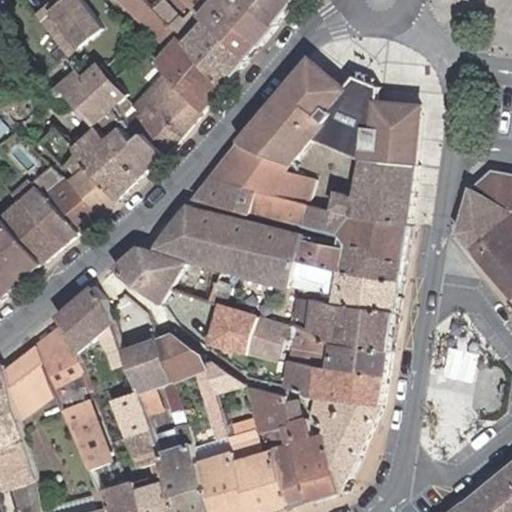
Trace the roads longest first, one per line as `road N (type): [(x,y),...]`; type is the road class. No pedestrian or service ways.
road 1 (secondary): [(0,344),(129,239),(300,39),(358,10)]
road 2 (tertiary): [(407,10),(453,66),(457,99),(435,249)]
road 3 (tertiary): [(435,249),(399,465)]
road 4 (residential): [(399,465),(451,477),(511,426)]
road 5 (residential): [(511,345),(435,249)]
